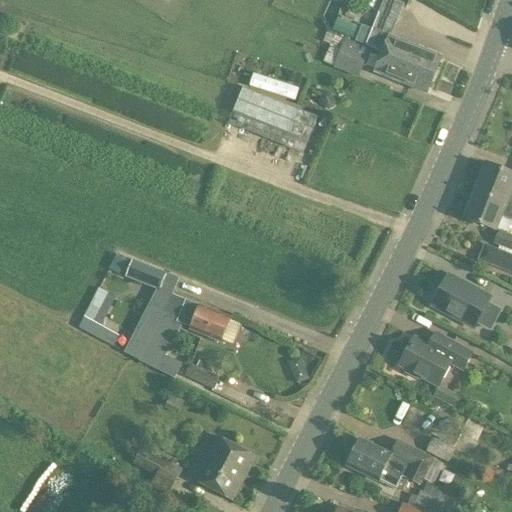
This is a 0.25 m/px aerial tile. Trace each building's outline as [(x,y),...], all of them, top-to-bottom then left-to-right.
[(355,42),(365,46),(383,54),(382,55),(434,74),(441,58),(391,38),(405,5),(392,0),(382,0),(377,13),(379,14),(372,30),(361,26),(355,42)] [(358,79),(369,50),(344,41),(344,40),(333,36),(324,63),(334,67),(333,69),(358,79)] [(434,74),(382,55),(375,73),(426,94),(434,74)] [(294,105),(300,89),(270,77),(264,93),(294,105)] [(317,118),(243,89),(228,124),(303,154),(317,118)] [(511,175),(486,165),(475,191),(511,205),(511,175)] [(511,205),(475,191),(464,219),(496,232),(502,217),(511,221),(511,205)] [(511,236),(498,231),(493,244),(511,251),(511,236)] [(511,255),(485,244),(479,259),(490,264),(501,268),(511,272),(511,255)] [(166,357),(179,329),(173,326),(173,322),(167,319),(165,322),(159,319),(173,295),(160,289),(166,274),(133,261),(126,277),(156,289),(124,354),(139,361),(138,362),(154,370),(174,379),(182,364),(166,357)] [(448,277),(432,307),(475,329),(490,298),(448,277)] [(99,289),(78,328),(113,347),(119,336),(94,323),(109,294),(99,289)] [(186,302),(173,295),(159,319),(165,322),(167,319),(173,322),(173,326),(179,329),(182,324),(191,328),(190,331),(220,343),(230,320),(200,308),(186,302)] [(435,332),(427,346),(415,339),(399,367),(437,388),(432,397),(454,409),(460,398),(439,386),(450,365),(463,373),(474,353),(435,332)] [(185,377),(213,390),(219,378),(190,365),(185,377)] [(193,481),(232,501),(255,458),(216,438),(193,481)] [(426,452),(449,463),(455,449),(433,438),(426,452)] [(398,440),(390,455),(360,441),(347,467),(377,482),(396,491),(402,477),(421,487),(423,481),(426,483),(423,492),(420,491),(418,497),(411,495),(408,505),(402,503),(402,505),(425,511),(466,511),(467,508),(465,507),(468,498),(434,485),(444,466),(434,461),(435,459),(398,440)] [(168,497),(183,470),(141,448),(133,464),(156,477),(151,488),(168,497)]
